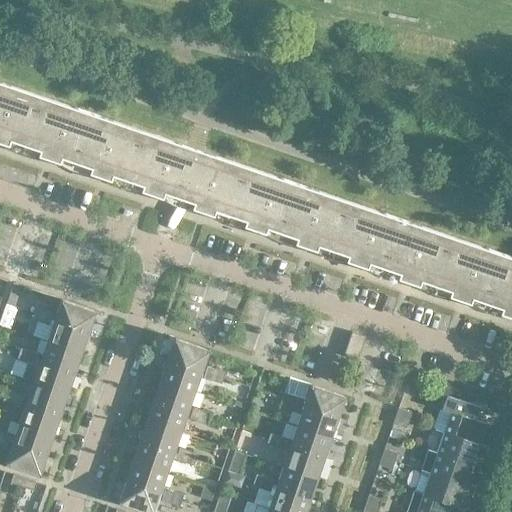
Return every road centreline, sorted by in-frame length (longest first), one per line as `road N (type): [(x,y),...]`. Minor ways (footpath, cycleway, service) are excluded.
road 1 (residential): [(511,367),(163,247)]
road 2 (residential): [(74,511),(163,247)]
road 3 (residential): [(163,247),(0,191)]
